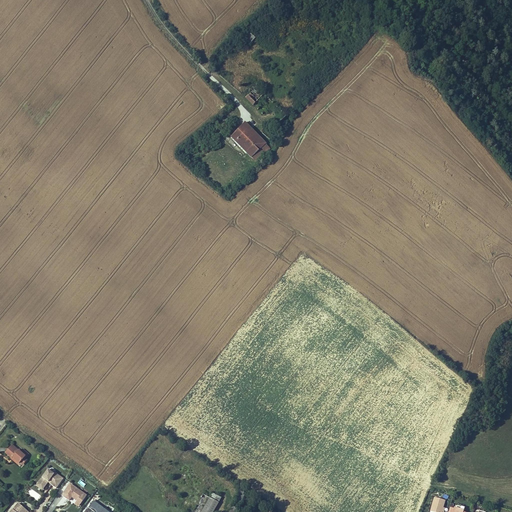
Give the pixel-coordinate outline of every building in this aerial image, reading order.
[(245,40),(250,44),(255,36),(249,33),(245,40)] [(238,59),(248,49),(242,43),(232,54),(238,59)] [(255,102),(248,95),(237,106),(245,113),(255,102)] [(266,111),(255,102),(245,113),(255,122),(266,111)] [(226,144),(251,167),(264,154),(239,131),(226,144)] [(24,444),(21,447),(13,439),(5,447),(11,452),(13,451),(20,458),(26,452),(27,453),(30,450),(24,444)] [(17,460),(20,458),(13,451),(11,452),(10,453),(17,460)] [(53,473),(47,469),(35,486),(42,490),(47,482),(57,489),(64,477),(55,471),(53,473)] [(86,495),(70,483),(61,496),(69,501),(72,497),(76,500),(73,504),(78,507),(86,495)] [(233,508),(238,511),(248,488),(243,486),(233,508)] [(214,511),(224,494),(215,489),(201,511),(214,511)] [(441,493),(435,511),(448,511),(449,511),(447,510),(450,503),(452,496),(441,493)] [(54,499),(45,511),(51,511),(58,502),(54,499)] [(108,511),(109,511),(93,501),(85,511),(108,511)] [(28,511),(18,503),(10,511),(28,511)]
